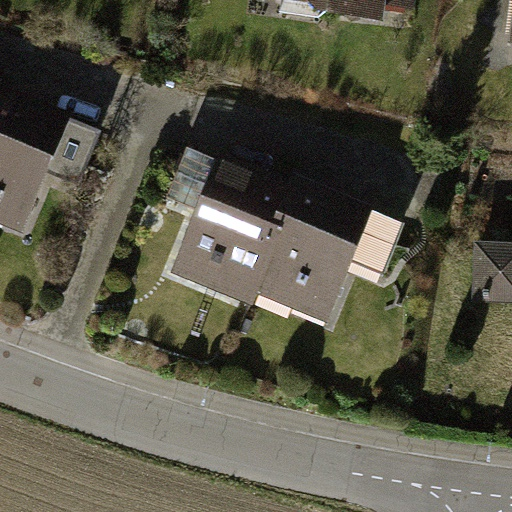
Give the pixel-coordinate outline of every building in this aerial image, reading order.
[(411,0),(268,0),(408,21),(411,0)] [(511,0),(503,0),(495,56),(511,58),(511,0)] [(0,83),(0,223),(22,232),(71,112),(0,83)] [(272,216),(287,178),(219,151),(171,272),(251,304),(255,294),(285,221),(272,216)] [(328,323),(376,201),(292,167),(287,178),(272,216),(285,221),(255,294),(328,323)] [(511,242),(473,241),(472,302),(511,302),(511,242)]
